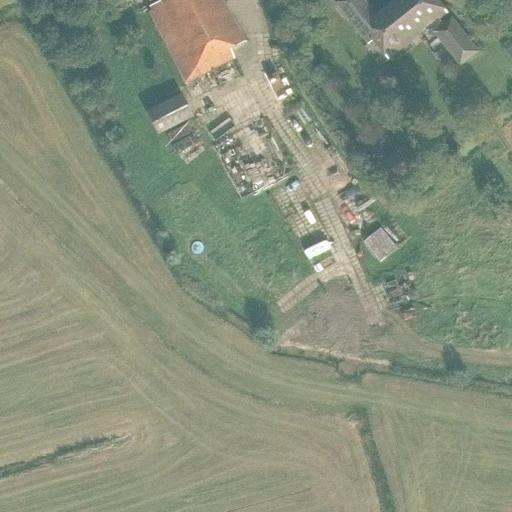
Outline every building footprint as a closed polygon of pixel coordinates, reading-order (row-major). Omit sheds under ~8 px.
[(240,43),(219,0),(148,0),(149,1),(150,0),(152,0),(155,3),(149,6),(151,11),(148,13),(184,84),(233,58),(229,49),(240,43)] [(440,18),(447,12),(437,0),(396,0),(376,16),(363,0),(339,0),(336,3),(369,44),(374,40),(389,59),(425,31),(433,30),(434,32),(434,33),(460,67),(480,52),(452,16),(444,23),(440,18)] [(157,135),(189,118),(178,96),(145,113),(157,135)] [(418,163),(440,147),(425,129),(405,146),(418,163)] [(405,146),(384,161),(398,180),(419,164),(418,163),(405,146)] [(381,262),(398,249),(381,228),(365,241),(381,262)]
